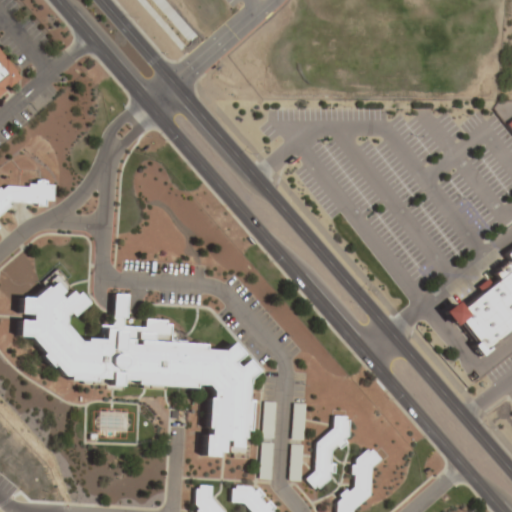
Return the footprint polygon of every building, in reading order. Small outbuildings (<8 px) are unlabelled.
[(0,93),(19,79),(0,55),(0,93)] [(511,134),(503,123),(511,116),(511,134)] [(0,213),(11,202),(40,205),(45,200),(50,201),(52,185),(32,182),(27,189),(4,186),(0,190),(0,213)] [(440,310),(454,299),(460,307),(495,279),(490,272),(507,259),(502,253),(511,245),(511,324),(485,346),(488,350),(477,358),(467,345),(474,339),(458,319),(451,324),(440,310)] [(204,389),(200,456),(214,457),(223,447),(228,458),(242,459),(248,367),(243,362),(237,357),(233,349),(175,345),(165,326),(122,323),(124,296),(111,295),(108,327),(99,326),(98,341),(75,339),(61,326),(83,302),(70,290),(64,293),(53,272),(29,299),(16,299),(15,310),(28,321),(15,320),(14,334),(67,381),(204,389)] [(272,439),(273,403),(260,403),(259,439),(272,439)] [(302,441),(302,404),(289,404),(289,441),(302,441)] [(311,436),(308,486),(328,487),(330,448),(344,449),(345,418),(330,417),(329,437),(311,436)] [(287,481),(299,481),(299,445),(287,445),(287,481)] [(368,504),(370,454),(350,453),(349,492),(334,492),(333,511),(349,511),(350,503),(368,504)] [(208,487),(192,486),(191,511),(216,511),(217,503),(208,503),(208,487)] [(271,511),(271,503),(258,503),(259,489),(228,488),(228,504),(244,504),(243,511),(271,511)]
